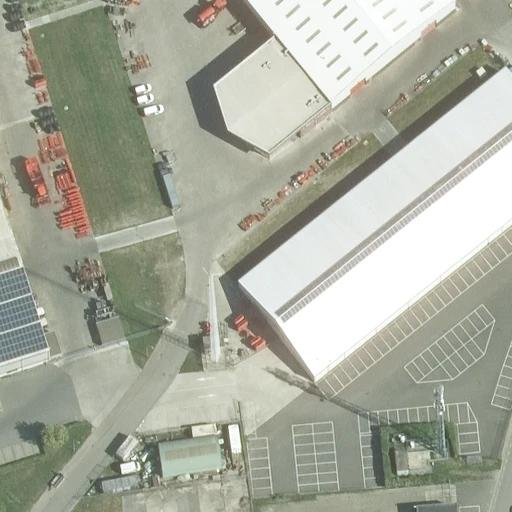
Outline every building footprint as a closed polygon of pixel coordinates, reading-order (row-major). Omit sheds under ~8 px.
[(244,71),(247,74),(218,98),(231,139),(268,160),(297,136),(300,139),(455,13),(444,0),(237,0),(275,46),(244,71)] [(511,0),(502,0),(510,12),(511,10),(511,0)] [(238,289),(251,305),(314,384),(511,224),(511,83),(505,75),(238,289)] [(0,207),(0,378),(49,363),(0,207)] [(123,315),(100,323),(107,344),(130,336),(123,315)] [(202,343),(204,355),(224,352),(222,341),(202,343)] [(238,422),(235,401),(176,410),(180,431),(238,422)] [(217,440),(158,448),(162,480),(222,471),(217,440)] [(394,456),(396,477),(408,475),(406,455),(394,456)] [(110,495),(142,486),(139,475),(107,484),(110,495)]
